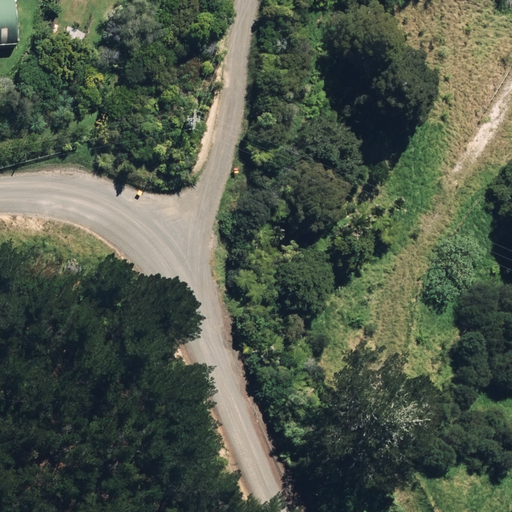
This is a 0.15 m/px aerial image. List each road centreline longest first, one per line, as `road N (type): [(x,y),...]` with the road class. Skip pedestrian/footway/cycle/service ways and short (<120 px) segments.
road 1 (unclassified): [(154,241),(190,288),(277,511)]
road 2 (unclassified): [(154,241),(215,182),(251,0)]
road 3 (unclassified): [(0,192),(78,197),(154,241)]
